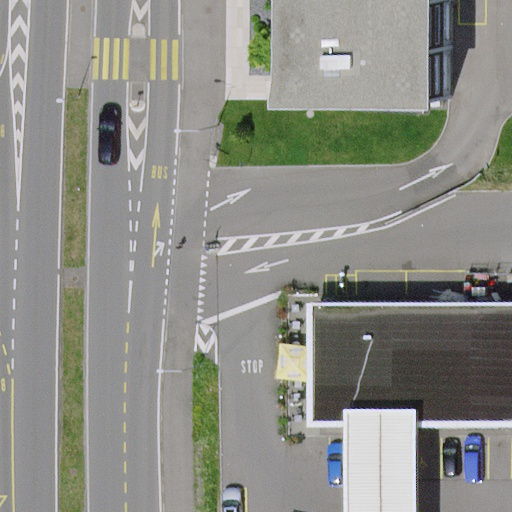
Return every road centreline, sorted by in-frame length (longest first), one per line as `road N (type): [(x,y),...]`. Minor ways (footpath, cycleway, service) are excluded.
road 1 (primary): [(128,511),(124,405),(139,0)]
road 2 (primary): [(22,0),(15,511)]
